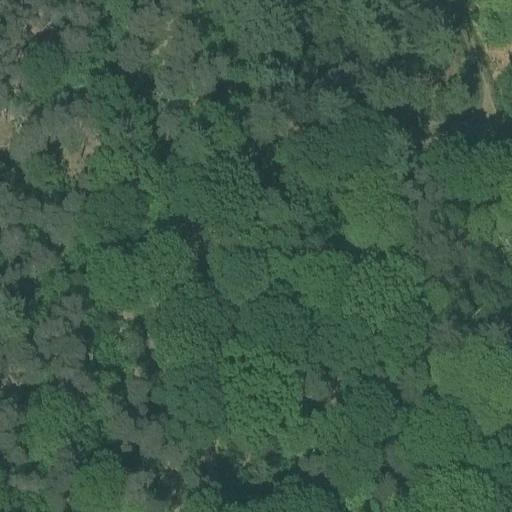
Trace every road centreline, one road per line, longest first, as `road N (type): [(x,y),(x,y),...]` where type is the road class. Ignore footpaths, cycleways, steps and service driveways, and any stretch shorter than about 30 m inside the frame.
road 1 (track): [(163,341),(161,299),(184,237),(265,187),(232,0)]
road 2 (track): [(227,511),(163,341)]
